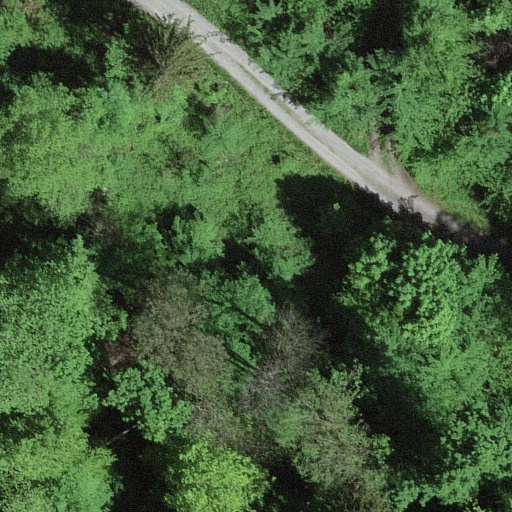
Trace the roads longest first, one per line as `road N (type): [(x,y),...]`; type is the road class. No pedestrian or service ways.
road 1 (track): [(158,0),(393,209),(511,250)]
road 2 (track): [(402,0),(380,60),(393,209)]
